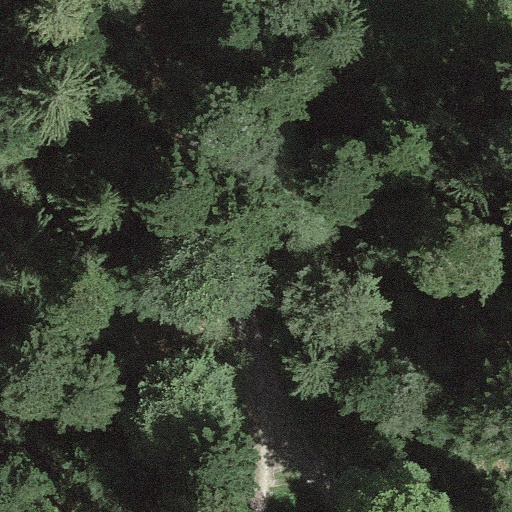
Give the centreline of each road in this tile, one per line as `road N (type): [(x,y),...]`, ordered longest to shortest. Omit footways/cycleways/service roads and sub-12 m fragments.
road 1 (track): [(256,511),(266,375),(258,307),(243,242),(153,0)]
road 2 (track): [(266,375),(346,511)]
